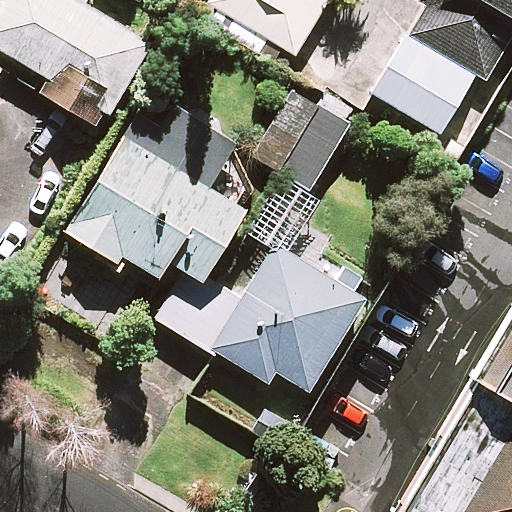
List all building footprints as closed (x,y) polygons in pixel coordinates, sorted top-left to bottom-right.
[(163,55),(72,0),(0,0),(0,49),(51,81),(42,95),(84,120),(99,96),(128,114),(163,55)] [(325,0),(209,0),(207,4),(293,55),(325,0)] [(399,53),(375,97),(438,133),(470,75),(481,81),(511,23),(511,0),(415,0),(415,1),(425,6),(399,53)] [(281,166),(318,105),(291,88),(253,149),(281,166)] [(281,166),(240,232),(267,248),(240,292),(223,281),(213,298),(188,342),(262,387),(272,371),(307,392),(363,302),(352,295),(362,279),(287,233),(324,174),(319,172),(355,113),(325,95),(318,105),(281,166)] [(145,151),(118,135),(63,230),(119,263),(123,257),(157,278),(166,263),(200,283),(243,210),(206,189),(234,141),(172,105),(145,151)] [(511,511),(511,294),(389,510),(392,511),(511,511)]
